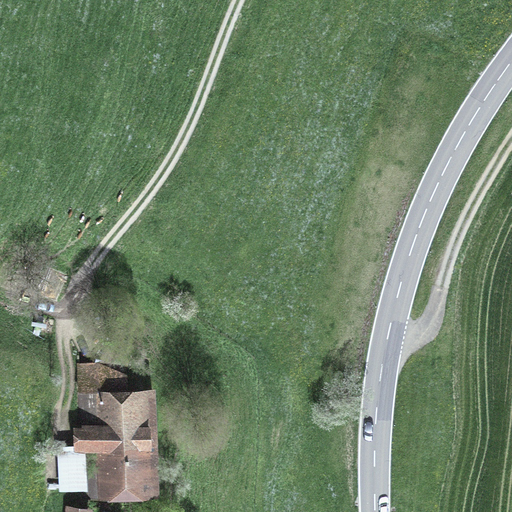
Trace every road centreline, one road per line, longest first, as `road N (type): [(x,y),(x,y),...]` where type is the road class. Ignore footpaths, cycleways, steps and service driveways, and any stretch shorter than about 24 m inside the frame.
road 1 (secondary): [(511,68),(470,129),(416,246),(380,408),(378,511)]
road 2 (track): [(80,347),(80,293),(194,128),(242,0)]
road 3 (track): [(511,141),(468,209),(426,330),(389,351)]
